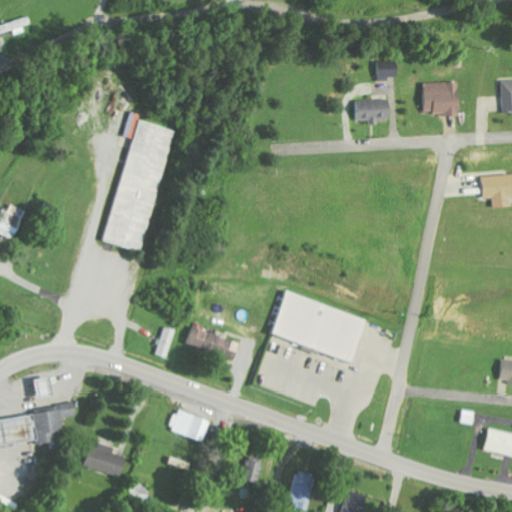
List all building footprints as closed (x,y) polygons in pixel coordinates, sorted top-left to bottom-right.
[(0,25),(0,34),(13,30),(15,35),(27,32),(25,25),(32,23),(30,16),(0,25)] [(400,77),(399,61),(377,62),(378,81),(390,81),(390,77),(400,77)] [(372,120),(372,122),(393,121),(392,100),(355,102),(356,121),(372,120)] [(174,128),(129,117),(123,137),(131,139),(104,243),(143,252),(174,128)] [(511,207),(511,174),(485,176),(485,199),(494,198),(495,208),(511,207)] [(9,212),(3,210),(0,220),(0,234),(16,239),(26,210),(11,205),(9,212)] [(284,275),(250,382),(371,430),(405,314),(284,275)] [(176,330),(163,326),(155,354),(168,358),(176,330)] [(243,343),(193,326),(187,343),(237,361),(243,343)] [(511,360),(502,360),(501,379),(510,380),(510,385),(511,384),(511,360)] [(0,418),(0,424),(4,449),(57,440),(55,433),(65,431),(63,418),(77,415),(76,406),(0,418)] [(204,443),(212,421),(178,408),(170,430),(204,443)] [(487,450),(511,456),(511,433),(492,428),(487,450)] [(123,477),(129,457),(115,453),(116,448),(96,442),(89,467),(123,477)] [(192,464),(174,458),(172,465),(190,471),(192,464)] [(241,479),(260,483),(264,463),(245,459),(241,479)] [(310,507),(314,475),(293,472),(289,505),(310,507)] [(147,505),(152,486),(133,481),(128,499),(147,505)] [(344,491),(342,503),(345,503),(342,511),(375,511),(378,498),(344,491)]
